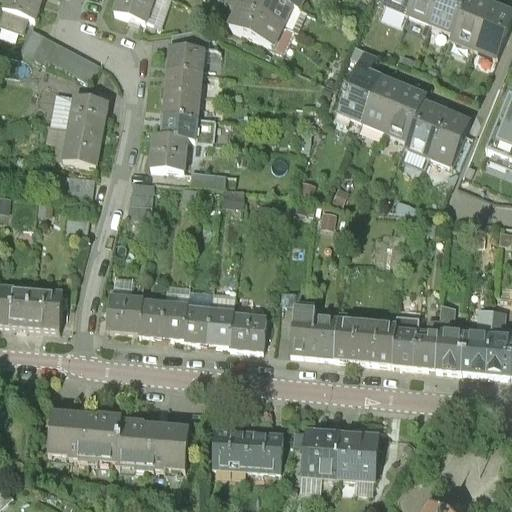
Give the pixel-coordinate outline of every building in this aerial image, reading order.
[(2,0),(13,4),(45,15),(49,0),(2,0)] [(151,8),(129,0),(126,0),(116,31),(148,42),(159,10),(151,8)] [(311,6),(299,0),(260,0),(258,6),(294,23),(302,26),(311,6)] [(421,0),(393,0),(385,21),(409,31),(421,0)] [(421,0),(409,31),(432,40),(448,0),(421,0)] [(474,6),(459,0),(448,0),(432,40),(454,49),(454,50),(455,50),(471,11),(474,6)] [(294,23),(258,6),(251,2),(242,22),(283,42),(285,43),(294,23)] [(37,37),(45,15),(13,4),(5,25),(7,26),(30,34),(37,37)] [(494,21),(471,11),(455,50),(454,50),(452,55),(475,65),(494,21)] [(511,28),(494,21),(475,65),(499,75),(511,43),(511,28)] [(283,42),(242,22),(231,44),(273,64),(283,42)] [(302,26),(294,23),(285,43),(295,47),(300,50),(309,30),(302,26)] [(30,34),(7,26),(2,39),(25,47),(30,34)] [(285,43),(283,42),(273,64),(285,69),(295,47),(285,43)] [(23,68),(35,74),(47,52),(34,45),(23,68)] [(175,52),(173,65),(206,68),(206,65),(208,47),(206,46),(175,52)] [(57,58),(47,52),(35,74),(46,80),(48,76),(48,75),(57,58)] [(57,58),(48,75),(48,76),(57,81),(66,63),(57,58)] [(66,63),(57,81),(65,85),(75,67),(66,63)] [(173,65),(170,88),(204,91),(205,80),(206,68),(173,65)] [(218,66),(206,65),(206,68),(205,80),(222,82),(224,69),(218,66)] [(84,72),(75,67),(65,85),(74,90),(84,72)] [(367,68),(362,79),(373,84),(378,73),(367,68)] [(350,75),(338,69),(331,84),(343,90),(350,75)] [(418,76),(405,71),(401,80),(414,86),(418,76)] [(93,77),(84,72),(74,90),(83,95),(93,77)] [(101,81),(93,77),(83,95),(92,100),(102,82),(101,81)] [(352,135),(364,140),(382,96),(370,91),(373,84),(362,79),(361,79),(340,130),(352,135)] [(439,84),(431,81),(427,91),(435,95),(439,84)] [(168,111),(202,114),(204,91),(170,88),(168,111)] [(342,94),(333,90),(327,101),(336,106),(342,94)] [(462,100),(450,95),(446,104),(458,109),(462,100)] [(363,140),(387,149),(405,105),(382,96),(364,140),(363,140)] [(425,120),(426,120),(428,115),(405,105),(387,149),(409,159),(425,120)] [(511,177),(511,110),(487,168),(511,177)] [(53,143),(72,147),(78,115),(59,111),(53,143)] [(166,133),(199,137),(202,114),(168,111),(166,133)] [(483,113),(478,111),(475,118),(481,120),(483,113)] [(111,121),(78,115),(72,147),(105,153),(111,121)] [(448,130),(426,120),(425,120),(409,159),(406,164),(430,174),(448,130)] [(350,140),(352,135),(340,130),(338,136),(339,138),(347,141),(350,140)] [(448,130),(430,174),(454,184),(472,139),(448,130)] [(190,159),(197,159),(197,160),(215,162),(217,139),(199,137),(166,133),(164,156),(190,159)] [(72,147),(53,143),(50,159),(60,161),(56,178),(66,180),(72,147)] [(105,153),(72,147),(66,180),(99,186),(105,153)] [(190,159),(164,156),(156,155),(153,188),(187,191),(190,159)] [(95,221),(98,198),(49,191),(48,199),(61,201),(59,216),(95,221)] [(196,191),(195,204),(217,206),(218,193),(196,191)] [(218,193),(217,206),(226,207),(228,194),(218,193)] [(319,204),(305,199),(300,214),(314,219),(319,204)] [(135,212),(156,214),(157,203),(136,201),(135,212)] [(351,210),(341,206),(335,219),(345,224),(351,210)] [(200,209),(186,208),(184,223),(199,225),(200,209)] [(133,224),(155,226),(156,214),(135,212),(133,212),(133,224)] [(411,223),(403,218),(400,225),(408,229),(411,223)] [(311,224),(301,222),(299,231),(309,233),(311,224)] [(155,226),(133,224),(132,237),(153,239),(155,226)] [(276,227),(264,226),(262,241),(274,242),(276,227)] [(57,228),(43,227),(42,240),(56,241),(57,228)] [(340,230),(324,230),(324,240),(340,241),(340,230)] [(92,236),(72,233),(68,256),(88,259),(92,236)] [(117,299),(115,317),(133,319),(135,300),(117,299)] [(215,312),(214,331),(236,333),(239,306),(216,303),(215,312)] [(168,325),(191,327),(192,310),(193,308),(170,305),(168,325)] [(1,309),(0,317),(0,346),(30,349),(34,312),(1,309)] [(214,331),(215,312),(192,310),(191,327),(191,329),(214,331)] [(67,315),(34,312),(30,349),(63,352),(67,315)] [(115,317),(113,317),(110,351),(142,354),(145,322),(146,320),(133,319),(115,317)] [(168,325),(145,322),(142,354),(142,356),(165,358),(168,325)] [(191,327),(168,325),(165,358),(188,360),(191,329),(191,327)] [(463,391),(467,355),(453,353),(453,349),(455,349),(457,326),(443,325),(441,355),(437,389),(463,392),(463,391)] [(214,331),(191,329),(188,360),(187,362),(210,365),(214,331)] [(489,394),(495,330),(482,329),(481,351),(483,351),(482,356),(467,355),(463,391),(489,394)] [(297,330),(293,375),(337,379),(340,340),(317,338),(318,332),(297,330)] [(511,395),(511,359),(502,358),(502,353),(504,354),(506,331),(495,330),(489,394),(511,395)] [(236,333),(214,331),(210,365),(233,367),(236,336),(236,333)] [(269,339),(236,336),(233,367),(233,369),(266,372),(269,339)] [(398,345),(398,346),(394,385),(416,387),(420,339),(421,338),(399,336),(398,345)] [(430,340),(420,339),(416,387),(437,389),(441,355),(439,354),(440,350),(434,350),(435,346),(429,346),(430,340)] [(398,346),(340,340),(337,379),(394,385),(398,346)] [(120,491),(125,440),(101,438),(101,440),(56,435),(52,479),(72,481),(72,483),(83,484),(82,486),(102,488),(102,486),(119,488),(119,491),(120,491)] [(126,440),(125,440),(120,491),(138,492),(138,494),(158,496),(158,494),(169,495),(169,493),(189,495),(193,451),(148,447),(148,445),(125,443),(126,440)] [(286,457),(218,453),(216,491),(283,495),(286,457)] [(339,500),(343,456),(325,454),(325,456),(309,455),(306,498),(339,500)] [(359,457),(343,456),(339,500),(378,503),(380,464),(358,462),(359,457)]
